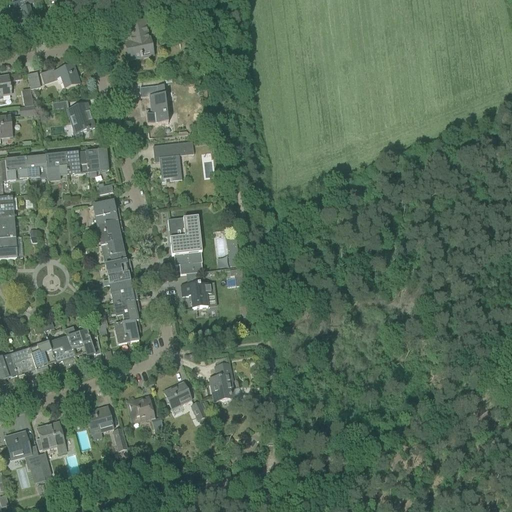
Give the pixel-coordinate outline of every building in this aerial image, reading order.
[(57,10),(71,5),(69,0),(48,0),(49,3),(54,2),(57,10)] [(35,28),(29,10),(9,17),(9,14),(6,13),(2,14),(0,17),(0,22),(3,31),(12,29),(14,34),(35,28)] [(175,23),(173,14),(158,17),(160,27),(175,23)] [(148,40),(144,23),(128,26),(131,44),(125,45),(128,62),(153,57),(149,40),(148,40)] [(73,68),(53,74),(53,71),(40,76),(43,85),(60,79),(64,91),(78,86),(75,76),(76,76),(73,68)] [(27,77),(30,92),(38,90),(37,85),(39,84),(37,75),(27,77)] [(0,100),(2,100),(1,98),(10,96),(8,79),(0,80),(0,100)] [(146,117),(147,127),(168,125),(164,87),(139,90),(140,100),(149,99),(151,117),(146,117)] [(31,99),(24,104),(25,109),(33,108),(31,99)] [(51,105),(52,112),(68,111),(67,103),(51,105)] [(85,107),(67,113),(72,126),(73,140),(82,140),(81,134),(86,132),(86,133),(89,132),(88,131),(94,130),(90,119),(89,119),(85,107)] [(19,110),(20,118),(35,116),(34,108),(19,110)] [(0,119),(0,139),(11,139),(9,119),(0,119)] [(178,158),(193,156),(192,144),(152,149),(154,165),(159,164),(161,185),(181,183),(178,158)] [(106,152),(85,154),(88,179),(96,178),(96,174),(108,173),(106,152)] [(88,179),(85,154),(65,156),(67,177),(87,175),(87,179),(88,179)] [(45,158),(47,179),(47,184),(60,182),(59,178),(67,177),(65,156),(45,158)] [(45,158),(25,160),(27,181),(47,179),(45,158)] [(27,181),(25,160),(4,163),(0,163),(1,170),(1,177),(2,183),(2,184),(27,181)] [(111,187),(103,189),(103,186),(97,187),(98,190),(96,190),(97,197),(112,195),(111,187)] [(0,199),(0,220),(13,219),(11,199),(0,199)] [(96,228),(120,223),(118,215),(114,215),(112,203),(92,208),(96,228)] [(0,241),(14,240),(13,219),(0,220),(0,241)] [(168,232),(170,232),(171,245),(173,244),(173,247),(170,248),(172,257),(173,257),(174,268),(178,267),(179,277),(202,274),(200,254),(201,254),(201,251),(199,251),(198,241),(199,241),(199,239),(197,239),(197,232),(198,232),(197,219),(167,222),(168,232)] [(120,223),(96,228),(100,247),(120,243),(118,232),(121,231),(120,223)] [(14,240),(0,241),(0,261),(16,260),(14,240)] [(120,243),(100,247),(105,267),(124,263),(120,243)] [(229,270),(239,269),(237,250),(227,251),(229,270)] [(108,282),(102,284),(103,289),(109,288),(109,287),(129,283),(126,271),(130,270),(128,262),(124,263),(105,267),(108,282)] [(109,287),(109,288),(113,307),(137,302),(135,294),(131,295),(129,283),(109,287)] [(199,288),(199,285),(180,287),(181,299),(190,298),(192,311),(208,309),(206,297),(214,296),(213,287),(199,288)] [(113,307),(117,326),(117,327),(137,322),(135,311),(138,310),(137,302),(113,307)] [(248,306),(240,308),(243,320),(251,319),(248,306)] [(104,329),(107,329),(105,322),(97,324),(98,331),(104,329)] [(117,326),(113,327),(117,348),(138,344),(135,331),(139,330),(137,322),(117,327),(117,326)] [(51,324),(42,327),(44,333),(53,331),(51,324)] [(44,333),(42,327),(33,330),(35,336),(44,333)] [(106,339),(104,329),(98,331),(100,340),(106,339)] [(65,333),(67,340),(74,360),(85,356),(86,359),(94,357),(87,334),(75,337),(73,331),(65,333)] [(51,339),(47,341),(55,366),(62,364),(63,367),(69,365),(69,367),(75,365),(73,360),(74,360),(67,340),(53,345),(51,339)] [(44,348),(29,353),(36,375),(42,373),(41,370),(55,366),(47,341),(42,342),(44,348)] [(7,354),(9,359),(10,359),(16,378),(27,375),(28,378),(36,375),(29,353),(14,357),(12,352),(7,354)] [(0,387),(6,386),(5,382),(16,378),(10,359),(9,359),(0,362),(0,387)] [(216,379),(209,381),(214,404),(233,400),(230,384),(232,384),(229,366),(214,369),(216,379)] [(177,388),(163,394),(171,411),(191,402),(184,387),(178,389),(177,388)] [(160,421),(154,422),(150,407),(148,408),(145,400),(126,405),(131,421),(138,419),(140,423),(150,421),(155,439),(164,436),(160,421)] [(192,408),(199,422),(206,419),(199,405),(192,408)] [(98,415),(86,418),(91,437),(100,434),(105,433),(113,431),(107,410),(97,412),(98,415)] [(58,425),(37,431),(39,441),(36,442),(39,453),(64,446),(58,425)] [(121,432),(112,434),(117,454),(127,452),(121,432)] [(16,437),(4,440),(8,457),(10,462),(19,460),(24,459),(30,457),(31,457),(29,450),(27,440),(26,438),(25,434),(19,436),(16,437)] [(51,477),(45,456),(38,458),(44,479),(51,477)] [(68,479),(81,477),(78,456),(65,457),(68,479)] [(44,479),(38,458),(31,459),(37,481),(44,479)]
